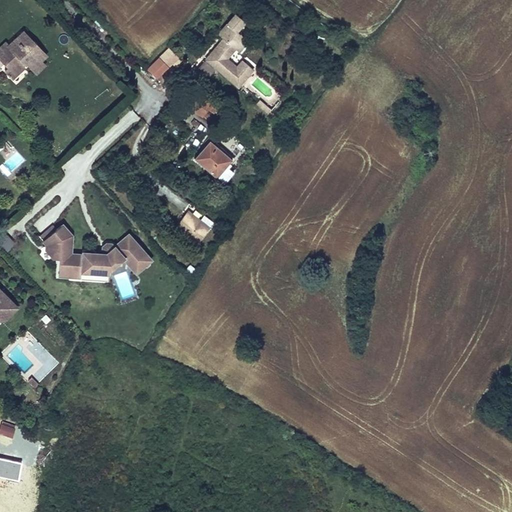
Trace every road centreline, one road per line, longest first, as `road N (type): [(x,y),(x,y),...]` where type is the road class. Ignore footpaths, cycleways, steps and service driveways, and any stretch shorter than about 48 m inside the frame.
road 1 (track): [(294,0),(511,141)]
road 2 (residential): [(60,0),(156,100)]
